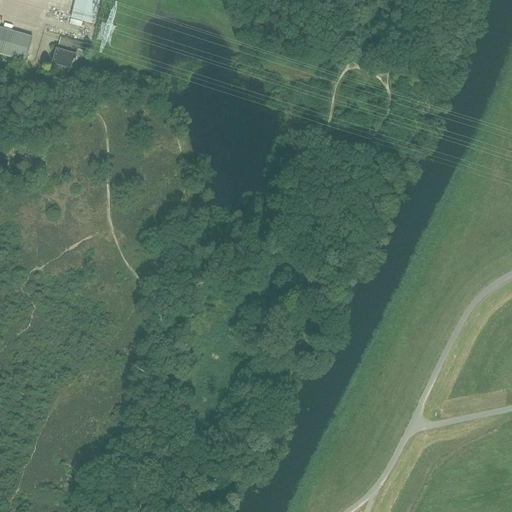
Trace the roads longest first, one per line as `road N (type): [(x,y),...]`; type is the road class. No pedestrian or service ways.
road 1 (track): [(212,511),(276,398),(308,268),(330,213),(356,194),(389,109),(381,75),(349,63)]
road 2 (track): [(304,0),(349,54),(316,156),(282,213),(242,254),(194,287),(158,293)]
road 3 (track): [(158,293),(186,173),(166,114),(120,100),(0,114)]
road 4 (track): [(139,511),(156,475),(149,445),(166,350),(158,293)]
road 5 (track): [(158,293),(138,279),(113,231),(104,121),(95,104)]
